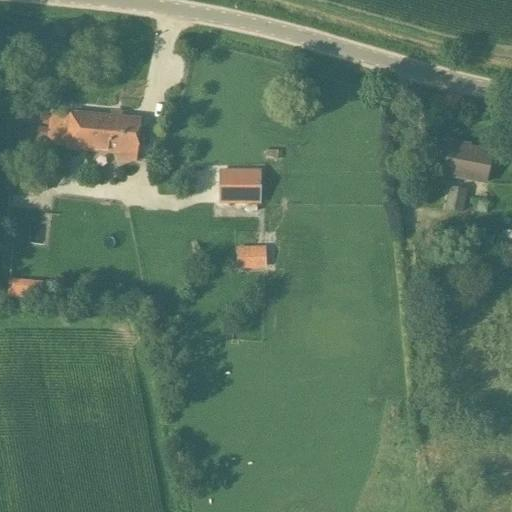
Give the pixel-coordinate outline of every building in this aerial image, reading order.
[(119,151),(118,161),(136,162),(139,119),(71,114),(70,115),(53,114),(50,144),(67,146),(67,148),(119,151)] [(451,143),(445,174),(484,181),(489,154),(461,149),(462,145),(451,143)] [(221,171),(221,205),(260,205),(260,172),(221,171)] [(46,180),(46,176),(22,174),(21,174),(20,190),(21,190),(44,192),(46,180)] [(462,214),(466,191),(449,188),(445,210),(462,214)] [(456,244),(485,244),(485,232),(468,231),(468,227),(457,226),(456,244)] [(237,247),(237,268),(265,268),(265,247),(237,247)]
